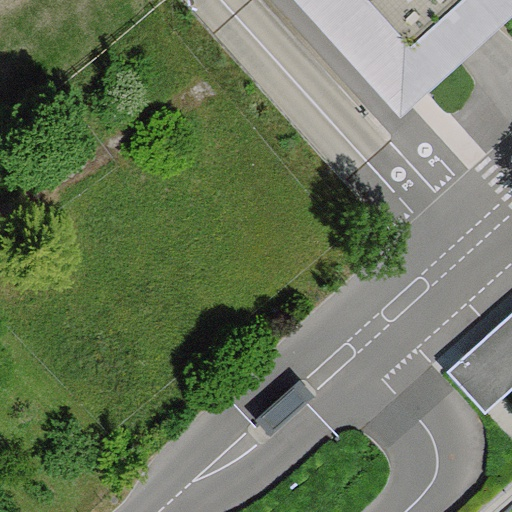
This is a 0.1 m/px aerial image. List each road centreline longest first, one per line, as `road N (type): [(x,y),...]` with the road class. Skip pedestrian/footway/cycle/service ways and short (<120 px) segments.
road 1 (unclassified): [(160,511),(471,236)]
road 2 (unknown): [(471,236),(315,0)]
